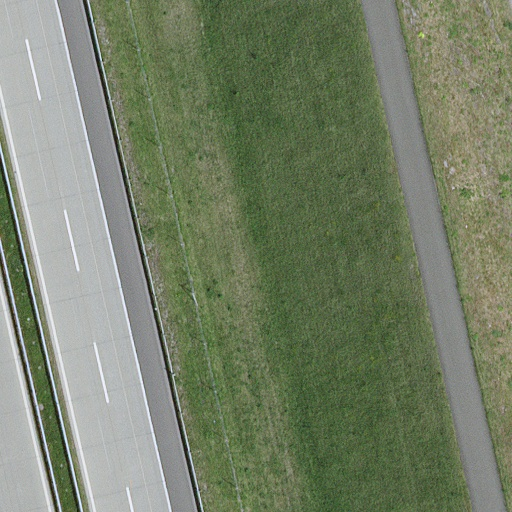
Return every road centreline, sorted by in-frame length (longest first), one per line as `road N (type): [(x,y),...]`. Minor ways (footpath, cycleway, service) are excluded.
road 1 (track): [(377,0),(490,511)]
road 2 (motorway): [(125,511),(12,0)]
